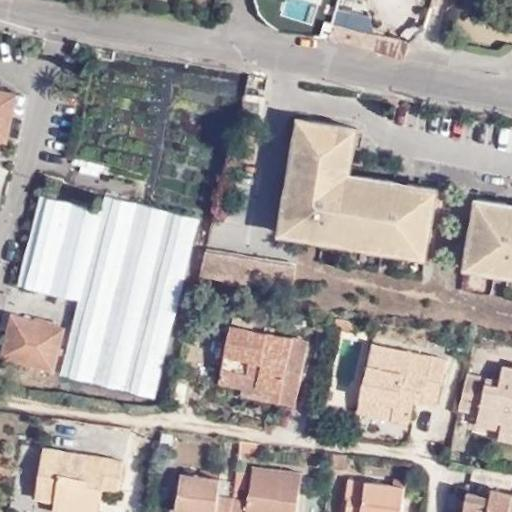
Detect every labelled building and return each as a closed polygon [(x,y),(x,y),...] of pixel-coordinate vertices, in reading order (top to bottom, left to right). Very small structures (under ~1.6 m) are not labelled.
[(407,42),(332,19),(327,36),(402,59),(407,42)] [(0,139),(3,141),(7,142),(18,94),(0,89),(0,139)] [(369,235),(367,248),(383,251),(386,231),(400,233),(397,253),(413,256),(415,243),(428,245),(439,187),(351,172),(335,169),(339,147),(355,150),(359,126),(298,117),(279,234),(310,239),(313,218),(327,220),(323,241),(340,244),(342,230),(369,235)] [(351,172),(355,150),(339,147),(335,169),(351,172)] [(154,397),(201,218),(108,194),(104,209),(41,194),(17,284),(79,300),(61,373),(154,397)] [(511,211),(505,211),(506,202),(476,197),(467,255),(484,258),(481,270),(495,272),(498,252),(511,254),(511,256),(509,275),(511,275),(511,211)] [(310,239),(323,241),(327,220),(313,218),(310,239)] [(340,244),(367,248),(369,235),(342,230),(340,244)] [(386,231),(383,251),(397,253),(400,233),(386,231)] [(426,258),(428,245),(415,243),(413,256),(426,258)] [(207,249),(200,277),(292,292),(297,264),(207,249)] [(495,272),(509,275),(511,256),(511,254),(498,252),(495,272)] [(484,258),(467,255),(465,267),(481,270),(484,258)] [(12,313),(0,355),(0,357),(55,372),(67,328),(12,313)] [(356,319),(336,317),(332,329),(354,332),(356,319)] [(283,392),(280,404),(295,407),(307,355),(291,352),(294,338),(231,324),(218,383),(243,389),(244,383),(283,392)] [(291,352),(307,355),(310,341),(294,338),(291,352)] [(425,396),(423,403),(438,406),(448,359),(372,343),(357,412),(410,423),(415,401),(416,394),(425,396)] [(466,374),(459,409),(479,413),(478,417),(503,423),(501,430),(511,432),(511,368),(503,366),(499,382),(498,388),(485,385),(486,379),(466,374)] [(241,395),(280,404),(283,392),(244,383),(243,389),(241,395)] [(415,401),(423,403),(425,396),(416,394),(415,401)] [(511,432),(501,430),(499,438),(511,441),(511,432)] [(80,463),(82,453),(43,447),(35,497),(55,500),(52,511),(99,511),(103,490),(120,492),(125,459),(99,455),(97,465),(80,463)] [(99,455),(82,453),(80,463),(97,465),(99,455)] [(333,453),(331,470),(345,472),(348,455),(333,453)] [(234,496),(231,511),(296,511),(303,473),(253,465),(248,498),(234,496)] [(237,470),(235,486),(246,487),(248,472),(237,470)] [(231,511),(234,496),(219,494),(222,478),(181,472),(176,511),(231,511)] [(402,511),(406,486),(348,478),(346,497),(348,497),(346,511),(402,511)] [(511,511),(511,493),(491,490),(490,494),(467,490),(462,511),(511,511)]
